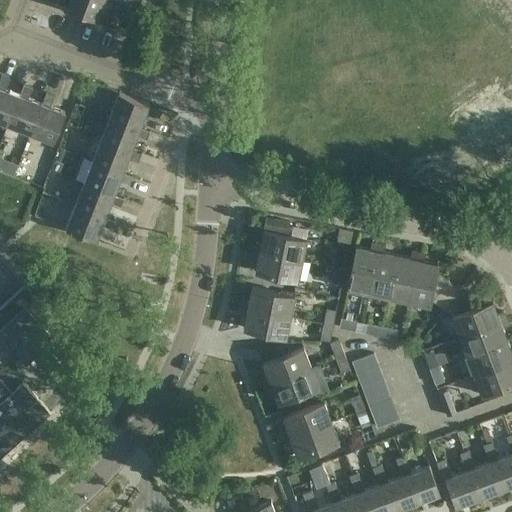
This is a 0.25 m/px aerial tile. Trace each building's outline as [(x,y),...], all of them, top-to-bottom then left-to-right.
[(96,18),(102,0),(57,0),(57,2),(67,6),(66,7),(96,18)] [(0,119),(7,123),(18,93),(4,88),(8,77),(0,74),(0,119)] [(29,131),(40,101),(27,96),(30,86),(22,83),(18,93),(7,123),(29,131)] [(109,114),(140,126),(146,111),(155,114),(158,107),(149,104),(149,102),(119,90),(109,114)] [(40,101),(29,131),(53,140),(65,111),(50,105),(54,95),(44,91),(40,101)] [(149,129),(140,126),(109,114),(101,136),(132,148),(137,134),(146,137),(149,129)] [(141,151),(132,148),(101,136),(92,158),(123,170),(128,156),(138,160),(141,151)] [(132,174),(123,170),(92,158),(83,180),(114,193),(120,178),(129,182),(132,174)] [(124,196),(114,193),(83,180),(74,203),(106,215),(111,201),(120,205),(124,196)] [(115,219),(106,215),(74,203),(65,227),(97,238),(103,224),(112,227),(115,219)] [(253,248),(302,259),(306,238),(264,229),(261,242),(254,241),(253,248)] [(336,266),(345,268),(350,243),(337,241),(332,265),(336,266)] [(368,291),(379,243),(372,241),(371,247),(357,245),(348,287),(368,291)] [(388,295),(397,253),(385,250),(386,244),(379,243),(368,291),(388,295)] [(298,278),(302,259),(253,248),(252,255),(258,256),(255,269),(298,278)] [(409,300),(419,251),(413,249),(411,256),(397,253),(388,295),(409,300)] [(419,251),(409,300),(430,304),(439,261),(426,259),(427,252),(419,251)] [(343,281),(345,268),(336,266),(334,280),(343,282),(343,281)] [(443,306),(458,286),(452,281),(448,278),(446,281),(433,298),(443,306)] [(241,303),(290,314),(294,294),(252,285),(249,298),(242,296),(241,303)] [(458,286),(443,306),(453,314),(469,294),(458,286)] [(460,334),(506,317),(503,311),(497,313),(492,299),(453,314),(460,334)] [(285,335),(290,314),(241,303),(239,310),(246,311),(243,326),(285,335)] [(333,324),(336,309),(327,308),(324,322),(333,324)] [(357,329),(359,320),(341,316),(340,325),(357,329)] [(467,353),(507,339),(502,326),(508,324),(506,317),(460,334),(467,353)] [(381,334),(383,325),(365,321),(363,330),(381,334)] [(321,337),(330,339),(333,324),(324,322),(321,337)] [(383,325),(381,334),(398,338),(400,329),(383,325)] [(335,356),(344,353),(339,339),(330,342),(335,356)] [(475,373),(511,358),(511,351),(507,339),(467,353),(475,373)] [(282,345),(256,346),(267,373),(261,376),(263,383),(309,365),(302,346),(284,352),(282,345)] [(430,367),(438,364),(433,350),(425,353),(430,367)] [(356,371),(377,363),(373,352),(352,360),(356,371)] [(349,367),(344,353),(335,356),(341,370),(349,367)] [(511,358),(475,373),(482,392),(511,380),(511,358)] [(361,382),(382,374),(377,363),(356,371),(361,382)] [(438,364),(430,367),(435,381),(443,378),(438,364)] [(309,366),(263,383),(266,390),(272,387),(277,400),(316,385),(309,366)] [(365,392),(385,384),(382,374),(361,382),(365,392)] [(369,403),(390,395),(385,384),(365,392),(369,403)] [(444,406),(452,403),(447,389),(439,392),(444,406)] [(356,410),(364,407),(359,393),(351,396),(356,410)] [(373,414),(394,406),(390,395),(369,403),(373,414)] [(284,437),(330,420),(322,399),(282,414),(287,428),(281,430),(284,437)] [(394,406),(373,414),(377,425),(398,417),(394,406)] [(370,421),(364,407),(356,410),(361,424),(370,421)] [(330,420),(284,437),(286,443),(292,441),(297,454),(337,439),(330,420)] [(497,457),(492,441),(482,445),(488,460),(492,459),(502,487),(511,483),(511,451),(497,457)] [(474,465),(468,450),(459,454),(465,468),(469,467),(479,495),(502,487),(492,459),(488,460),(474,465)] [(410,470),(404,454),(395,457),(401,473),(404,472),(415,501),(439,492),(428,463),(410,470)] [(469,467),(465,468),(450,473),(445,459),(436,462),(443,479),(445,478),(455,504),(479,495),(469,467)] [(387,479),(381,463),(372,466),(378,482),(381,481),(392,509),(415,501),(404,472),(401,473),(387,479)] [(363,487),(357,471),(349,474),(355,490),(358,489),(366,511),(384,511),(392,509),(381,481),(378,482),(363,487)] [(366,511),(358,489),(355,490),(340,496),(334,480),(326,483),(332,499),(335,497),(340,511),(366,511)] [(340,511),(335,497),(332,499),(317,504),(311,488),(302,492),(309,510),(312,508),(313,511),(340,511)] [(273,511),(269,499),(243,509),(243,511),(273,511)]
